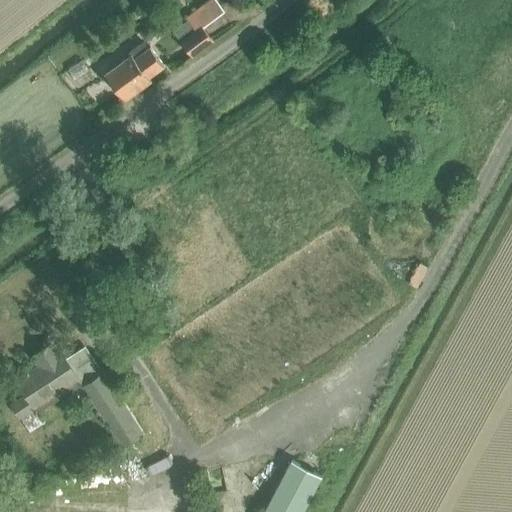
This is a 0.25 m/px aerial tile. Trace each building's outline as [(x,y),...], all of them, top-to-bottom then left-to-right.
[(213,41),(202,27),(214,19),(225,11),(216,0),(208,0),(203,4),(171,28),(181,42),(192,57),(213,41)] [(164,67),(150,47),(147,49),(142,42),(128,52),(131,55),(105,74),(125,101),(151,82),(149,78),(164,67)] [(44,361),(17,379),(35,406),(78,378),(60,351),(59,352),(53,343),(38,352),(44,361)] [(83,386),(122,445),(143,432),(103,372),(83,386)] [(263,511),(301,511),(321,475),(292,459),(263,511)]
